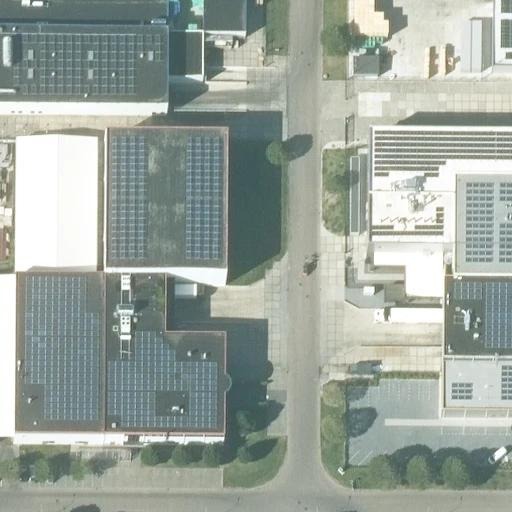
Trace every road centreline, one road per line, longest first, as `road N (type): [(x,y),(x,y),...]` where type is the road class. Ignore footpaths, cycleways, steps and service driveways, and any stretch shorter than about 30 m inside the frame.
road 1 (unclassified): [(299,509),(303,0)]
road 2 (unclassified): [(0,506),(299,509)]
road 3 (unclassified): [(299,509),(511,510)]
